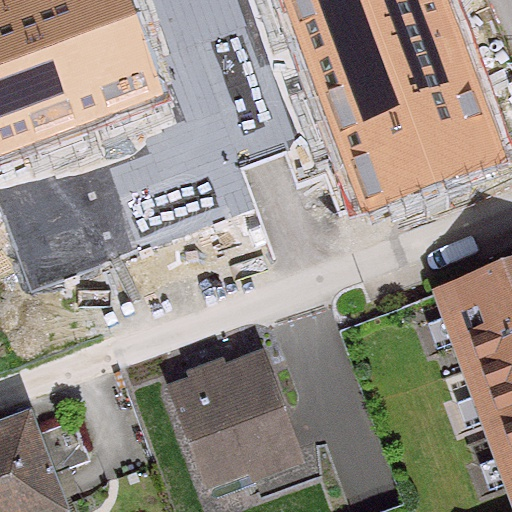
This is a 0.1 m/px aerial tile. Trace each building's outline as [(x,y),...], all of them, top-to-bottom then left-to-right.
[(0,0),(0,153),(160,93),(124,0),(0,0)] [(500,154),(442,0),(291,0),(367,203),(500,154)] [(511,274),(489,282),(487,276),(436,296),(447,323),(452,322),(459,339),(453,340),(476,402),(482,401),(488,418),(482,420),(499,464),(505,463),(511,480),(505,481),(511,499),(511,267),(510,268),(511,274)] [(293,454),(259,362),(169,395),(203,487),(293,454)] [(55,511),(51,502),(23,425),(0,433),(0,511),(55,511)]
